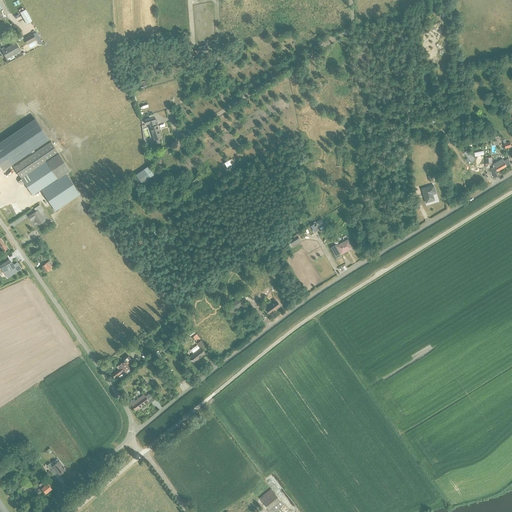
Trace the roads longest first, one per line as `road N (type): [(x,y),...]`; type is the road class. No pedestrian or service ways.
road 1 (unclassified): [(136,430),(313,295),(511,173)]
road 2 (unclassified): [(146,451),(301,324),(511,192)]
road 3 (unclassified): [(159,121),(170,118),(179,138),(346,30),(348,0)]
road 4 (unclassified): [(136,430),(0,223)]
road 5 (track): [(369,258),(346,30)]
road 6 (unclassified): [(39,511),(136,430)]
